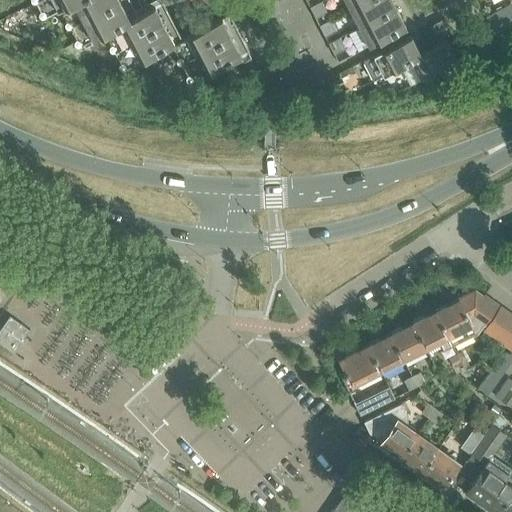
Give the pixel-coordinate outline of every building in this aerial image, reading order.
[(78,0),(39,0),(34,2),(40,12),(38,16),(40,19),(42,19),(59,10),(78,0)] [(69,29),(123,0),(78,0),(59,10),(65,22),(64,26),(66,29),(69,29)] [(105,33),(138,16),(137,15),(129,0),(123,0),(69,29),(75,41),(73,44),(75,47),(78,47),(105,33)] [(344,0),(349,10),(368,0),(344,0)] [(358,28),(395,7),(391,0),(368,0),(349,10),(358,28)] [(327,12),(322,1),(310,7),(316,18),(327,12)] [(123,71),(172,45),(182,40),(181,39),(162,2),(137,15),(138,16),(105,33),(111,45),(109,49),(111,52),(114,52),(121,64),(119,67),(121,71),(123,71)] [(511,7),(510,5),(487,17),(492,28),(508,20),(511,18),(511,7)] [(406,28),(395,7),(358,28),(368,47),(406,28)] [(191,82),(248,52),(249,52),(229,14),(181,39),(182,40),(172,45),(178,57),(176,61),(178,64),(181,64),(188,76),(186,78),(187,82),(191,82)] [(336,31),(331,19),(319,25),(325,36),(336,31)] [(447,27),(443,19),(432,25),(436,33),(447,27)] [(482,32),(478,24),(466,31),(471,39),(482,32)] [(346,48),(340,37),(329,43),(335,54),(346,48)] [(400,66),(420,55),(410,37),(374,56),(384,75),(400,66)] [(410,85),(455,62),(445,42),(420,55),(400,66),(410,85)] [(435,311),(453,345),(477,333),(485,322),(473,314),(486,296),(485,295),(484,296),(475,290),(458,299),(459,300),(448,305),(447,303),(435,310),(435,311)] [(485,322),(498,304),(486,296),(473,314),(485,322)] [(484,330),(496,339),(511,317),(511,313),(501,306),(484,330)] [(439,342),(444,350),(453,345),(435,311),(425,316),(425,315),(412,321),(413,322),(426,348),(439,342)] [(0,341),(14,351),(19,344),(20,343),(30,329),(10,315),(0,328),(0,341)] [(511,317),(496,339),(509,348),(511,343),(511,317)] [(390,334),(403,360),(426,348),(413,322),(403,327),(402,326),(389,332),(390,334)] [(367,344),(368,345),(380,371),(403,360),(390,334),(380,339),(380,337),(367,344)] [(340,373),(346,386),(351,384),(352,385),(380,371),(368,345),(357,350),(357,349),(344,355),(345,356),(339,359),(345,371),(340,373)] [(469,359),(464,349),(456,352),(462,363),(469,359)] [(511,361),(511,355),(504,350),(500,356),(511,363),(511,361)] [(462,363),(456,352),(448,356),(454,367),(462,363)] [(511,363),(500,356),(497,361),(507,368),(511,363)] [(507,368),(497,361),(493,367),(503,374),(507,368)] [(503,374),(493,367),(489,372),(499,379),(503,374)] [(425,382),(420,371),(411,375),(417,386),(425,382)] [(499,379),(489,372),(485,378),(495,385),(499,379)] [(417,386),(411,375),(404,379),(409,390),(417,386)] [(507,391),(511,384),(511,379),(507,376),(501,386),(507,391)] [(495,385),(485,378),(481,383),(491,391),(495,385)] [(491,391),(481,383),(477,389),(487,396),(491,391)] [(360,414),(393,397),(387,384),(353,401),(360,414)] [(501,400),(507,391),(501,386),(494,396),(501,400)] [(509,406),(511,402),(511,393),(509,391),(502,401),(509,406)] [(380,442),(401,458),(418,434),(397,419),(407,415),(402,402),(364,421),(369,433),(371,432),(381,440),(380,442)] [(429,418),(435,408),(428,403),(421,412),(429,418)] [(436,423),(443,413),(435,408),(429,418),(436,423)] [(465,491),(486,506),(504,480),(495,473),(499,468),(488,460),(507,434),(491,423),(465,460),(480,470),(465,491)] [(470,448),(477,438),(469,433),(462,442),(470,448)] [(422,473),(439,448),(418,434),(401,458),(422,473)] [(439,448),(422,473),(442,487),(459,462),(439,448)] [(486,506),(494,511),(511,511),(511,484),(504,480),(486,506)] [(369,511),(345,495),(333,511),(369,511)]
